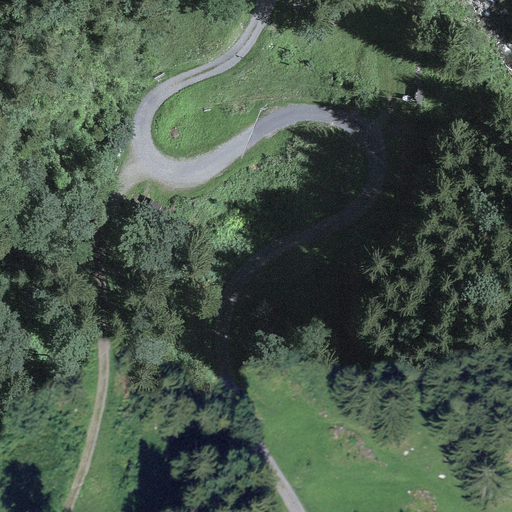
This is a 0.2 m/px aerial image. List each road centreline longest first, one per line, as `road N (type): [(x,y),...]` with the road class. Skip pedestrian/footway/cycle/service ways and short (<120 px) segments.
road 1 (track): [(65,511),(96,422),(102,260),(124,190),(148,160),(170,172),(195,172),(298,113),(358,128),(378,151),(379,167),(356,212),(263,257),(232,291),(224,313),(229,392),(296,511)]
road 2 (track): [(268,0),(237,53),(150,101),(138,140),(148,160)]
